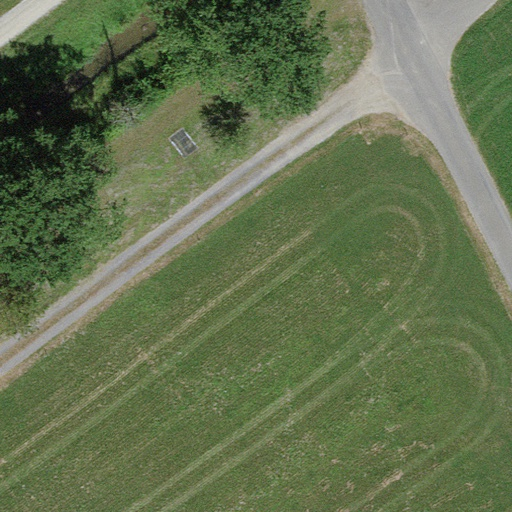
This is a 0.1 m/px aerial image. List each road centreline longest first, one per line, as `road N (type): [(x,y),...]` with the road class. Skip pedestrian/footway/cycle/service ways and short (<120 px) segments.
road 1 (track): [(0,340),(400,35)]
road 2 (track): [(400,35),(511,304)]
